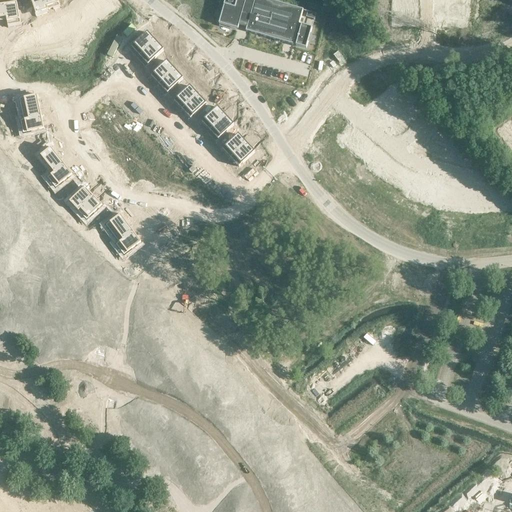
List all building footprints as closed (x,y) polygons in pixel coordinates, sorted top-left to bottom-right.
[(26,0),(27,1),(28,0),(30,0),(36,15),(48,11),(43,0),(26,0)] [(43,0),(48,11),(59,7),(57,0),(43,0)] [(225,0),(219,24),(238,30),(239,26),(247,28),(246,32),(306,49),(312,28),(301,25),(301,26),(299,25),(303,10),(266,0),(225,0)] [(17,4),(5,6),(7,18),(6,18),(7,27),(20,24),(18,8),(22,8),(21,2),(16,2),(17,4)] [(402,3),(377,2),(376,14),(407,16),(407,11),(401,11),(402,3)] [(453,16),(476,16),(476,5),(453,5),(453,7),(453,14),(447,14),(447,18),(453,18),(453,16)] [(376,14),(375,27),(400,28),(401,20),(407,20),(407,16),(376,14)] [(460,28),(476,28),(476,16),(453,16),(453,18),(453,25),(447,25),(447,30),(460,30),(460,28)] [(144,36),(129,50),(130,51),(132,49),(139,56),(137,58),(137,59),(155,42),(151,38),(154,35),(150,31),(144,36),(144,35),(143,36),(144,36)] [(155,42),(137,59),(138,59),(140,57),(147,65),(145,67),(146,68),(159,55),(162,58),(166,54),(161,48),(162,48),(161,47),(161,48),(155,42)] [(163,65),(149,78),(149,79),(151,77),(159,85),(156,87),(157,87),(175,71),(171,66),(173,64),(169,59),(164,64),(163,64),(163,65)] [(175,71),(157,87),(157,88),(159,86),(166,93),(164,95),(165,96),(179,84),(181,86),(185,82),(181,77),(181,76),(180,76),(175,71)] [(186,90),(172,103),(172,104),(175,102),(182,110),(179,112),(180,112),(198,96),(194,91),(197,89),(193,84),(187,90),(186,89),(186,90)] [(33,97),(24,99),(28,119),(28,120),(28,121),(41,118),(39,108),(43,107),(42,101),(38,102),(37,96),(33,97),(33,96),(32,97),(33,97)] [(198,96),(180,112),(180,113),(182,111),(189,119),(187,121),(188,121),(202,109),(204,112),(209,108),(204,102),(204,101),(203,102),(198,96)] [(214,111),(199,125),(200,125),(202,123),(209,131),(207,133),(225,117),(221,112),(224,110),(220,105),(214,111),(214,110),(213,110),(214,111)] [(225,117),(207,133),(208,134),(210,132),(217,140),(215,142),(216,142),(229,130),(232,133),(236,129),(231,123),(232,123),(231,122),(231,123),(225,117)] [(28,120),(18,122),(18,123),(21,123),(23,135),(32,133),(33,133),(39,131),(40,135),(46,134),(45,130),(44,130),(41,118),(28,121),(28,120)] [(235,138),(220,152),(221,152),(223,150),(230,158),(228,160),(228,161),(246,144),(242,140),(245,137),(241,133),(235,138),(235,137),(234,138),(235,138)] [(246,144),(228,161),(229,161),(231,159),(238,167),(236,169),(236,170),(250,157),(253,160),(257,156),(252,150),(253,150),(252,149),(252,150),(246,144)] [(47,151),(40,157),(53,173),(54,174),(64,166),(58,158),(61,156),(57,151),(54,153),(51,149),(48,151),(48,150),(47,151)] [(54,174),(45,180),(46,181),(48,179),(56,189),(63,183),(63,184),(64,183),(63,183),(68,179),(71,182),(75,178),(73,175),(72,176),(64,166),(54,174)] [(73,199),(69,203),(78,211),(75,214),(76,214),(93,197),(92,196),(93,195),(92,195),(92,196),(85,188),(86,188),(83,185),(78,189),(81,192),(74,198),(73,198),(73,199)] [(93,197),(76,214),(78,212),(82,216),(80,217),(81,218),(82,216),(87,221),(93,215),(94,215),(94,214),(98,210),(101,213),(105,209),(103,206),(102,206),(95,199),(96,199),(95,198),(95,199),(93,197)] [(117,218),(110,223),(122,240),(122,241),(123,241),(133,234),(127,225),(130,223),(127,218),(124,220),(120,216),(117,218),(117,217),(116,218),(117,218)] [(122,241),(114,247),(115,248),(117,246),(124,256),(131,251),(132,251),(132,250),(137,247),(139,250),(144,246),(142,243),(141,243),(133,234),(123,241),(122,241)] [(482,497),(488,504),(495,497),(489,491),(482,497)]
